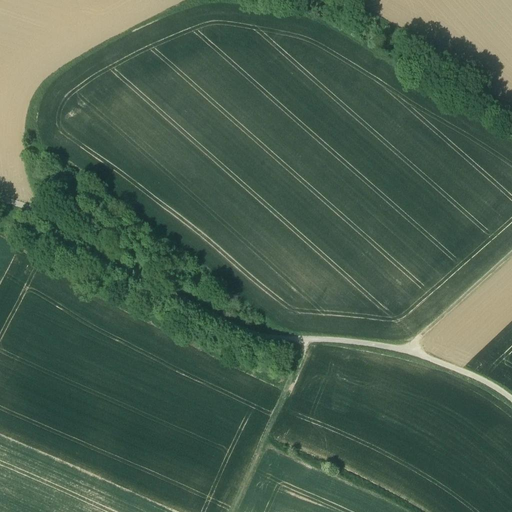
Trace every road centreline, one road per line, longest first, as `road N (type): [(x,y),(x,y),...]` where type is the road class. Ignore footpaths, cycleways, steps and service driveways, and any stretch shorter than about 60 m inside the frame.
road 1 (track): [(511,401),(484,380),(412,352),(244,331),(53,219),(0,197)]
road 2 (track): [(234,511),(307,340)]
road 3 (track): [(412,352),(422,334),(511,257)]
